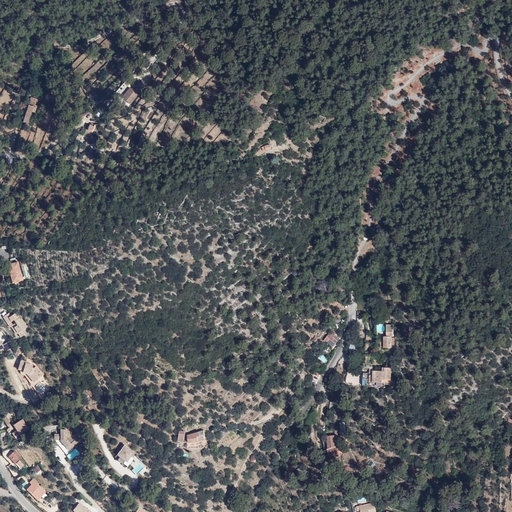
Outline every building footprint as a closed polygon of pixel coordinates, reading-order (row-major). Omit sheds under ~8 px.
[(142,82),(136,88),(134,91),(132,90),(130,88),(122,98),(130,104),(146,85),(142,82)] [(36,105),(29,103),(23,122),(28,123),(32,112),(35,113),(36,108),(37,108),(38,104),(41,104),(44,95),(40,94),(38,99),(36,105)] [(18,260),(8,263),(13,282),(23,279),(18,260)] [(4,316),(8,323),(10,322),(12,325),(16,333),(19,332),(21,336),(24,334),(22,330),(27,327),(22,318),(20,319),(20,317),(18,318),(17,316),(15,313),(11,316),(9,313),(4,316)] [(394,325),(387,325),(387,336),(384,336),(384,347),(391,347),(391,336),(394,336),(394,325)] [(327,341),(334,346),(338,341),(340,339),(337,337),(339,334),(337,333),(336,334),(332,330),(328,335),(328,336),(324,340),(324,341),(327,341)] [(27,373),(33,380),(37,377),(38,379),(43,374),(36,366),(34,368),(33,366),(30,365),(30,364),(28,361),(22,359),(19,369),(23,370),(23,372),(27,373)] [(392,368),(385,367),(385,371),(382,371),(373,370),(373,376),(376,376),(375,382),(391,383),(392,368)] [(9,427),(12,432),(17,429),(14,424),(15,424),(11,418),(5,422),(9,427)] [(21,434),(27,430),(29,429),(22,419),(20,420),(15,424),(14,424),(17,429),(12,432),(16,437),(21,434)] [(340,423),(340,435),(349,434),(348,422),(340,423)] [(58,444),(58,445),(65,453),(78,442),(76,439),(70,444),(66,438),(66,429),(61,429),(61,434),(54,434),(54,439),(56,439),(56,444),(58,444)] [(188,439),(186,439),(187,442),(189,442),(198,442),(205,439),(204,430),(188,435),(188,439)] [(329,449),(338,445),(337,442),(336,442),(335,436),(328,436),(329,449)] [(125,444),(115,456),(118,459),(123,463),(128,466),(137,454),(125,444)] [(344,456),(340,445),(338,445),(329,449),(327,449),(331,460),(344,456)] [(76,448),(66,456),(70,461),(80,454),(76,448)] [(15,450),(9,456),(15,464),(16,463),(20,467),(24,464),(19,458),(21,456),(15,450)] [(295,469),(294,468),(288,467),(286,474),(293,476),(295,469)] [(33,479),(30,483),(32,484),(27,489),(38,500),(46,492),(33,479)] [(53,496),(49,501),(55,505),(59,500),(53,496)] [(87,510),(88,509),(86,507),(85,508),(79,503),(74,509),(76,511),(91,511),(90,510),(89,511),(87,510)] [(375,511),(373,503),(360,506),(362,511),(360,511),(375,511)]
